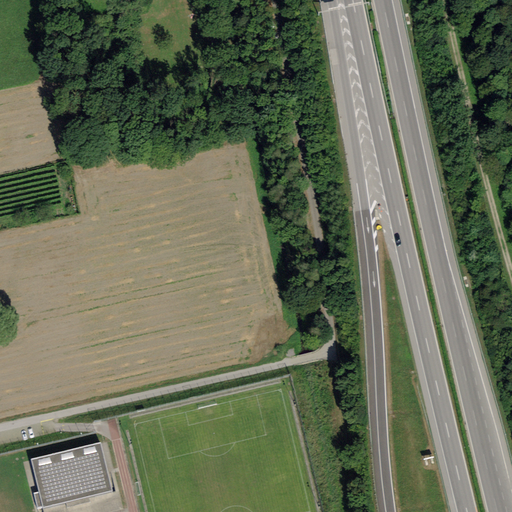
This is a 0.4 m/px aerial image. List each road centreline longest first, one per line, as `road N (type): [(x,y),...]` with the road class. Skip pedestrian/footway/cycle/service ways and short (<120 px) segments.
road 1 (track): [(276,0),(331,349),(0,427)]
road 2 (motorway): [(352,0),(466,511)]
road 3 (motorway): [(496,511),(382,0)]
road 4 (motorway): [(331,0),(368,235),(390,511)]
road 5 (track): [(511,291),(446,0)]
